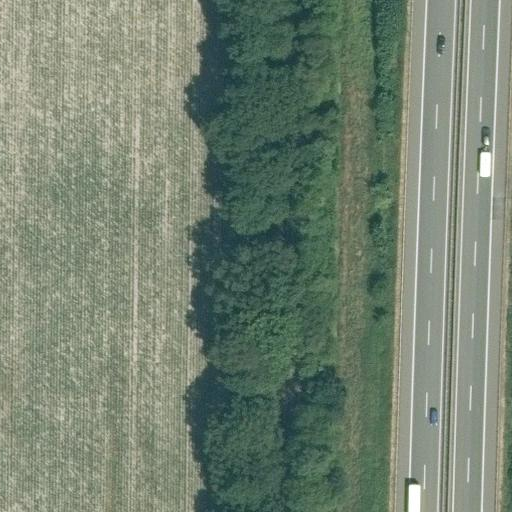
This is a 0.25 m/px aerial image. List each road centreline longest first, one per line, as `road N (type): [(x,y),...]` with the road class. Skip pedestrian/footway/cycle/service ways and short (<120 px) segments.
road 1 (motorway): [(466,511),(486,0)]
road 2 (motorway): [(441,0),(424,511)]
road 3 (residential): [(278,511),(285,0)]
